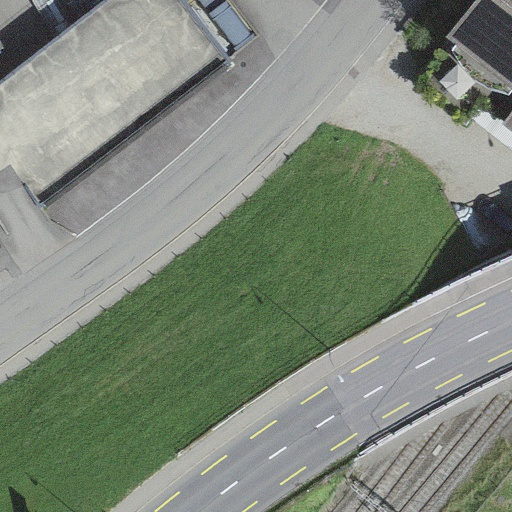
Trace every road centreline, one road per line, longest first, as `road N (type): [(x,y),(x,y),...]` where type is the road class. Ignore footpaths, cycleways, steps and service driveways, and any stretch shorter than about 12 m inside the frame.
road 1 (residential): [(363,0),(275,107),(201,177),(0,328)]
road 2 (primary): [(511,322),(303,435),(198,511)]
